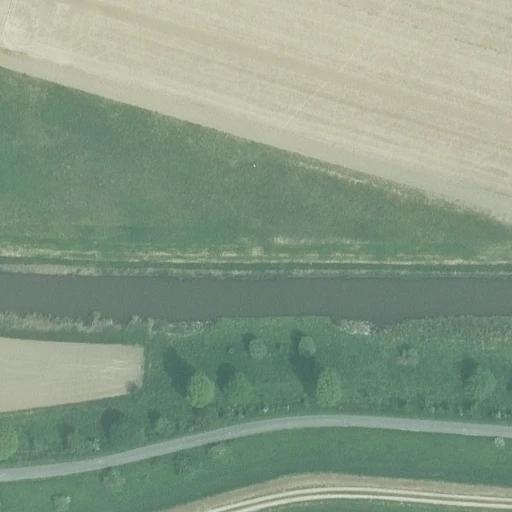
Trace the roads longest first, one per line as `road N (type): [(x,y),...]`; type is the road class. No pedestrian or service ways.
road 1 (unclassified): [(511,433),(299,421),(0,475)]
road 2 (track): [(511,503),(351,491),(273,497),(229,511)]
